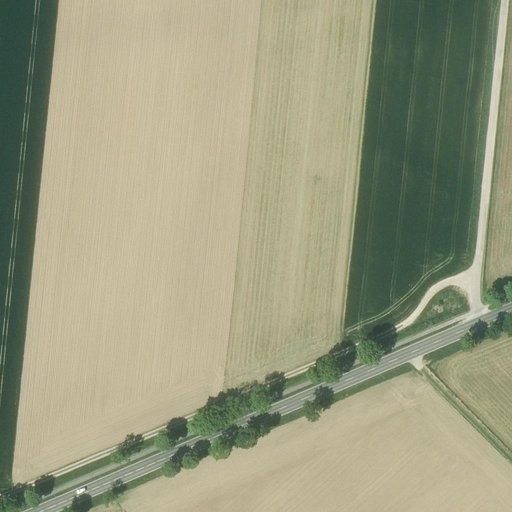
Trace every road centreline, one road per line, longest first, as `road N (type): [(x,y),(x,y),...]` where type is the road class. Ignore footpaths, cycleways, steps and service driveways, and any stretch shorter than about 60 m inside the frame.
road 1 (track): [(475,279),(437,286),(399,328),(0,495)]
road 2 (secondary): [(41,511),(511,309)]
road 3 (track): [(477,324),(505,0)]
road 4 (track): [(406,354),(511,461)]
